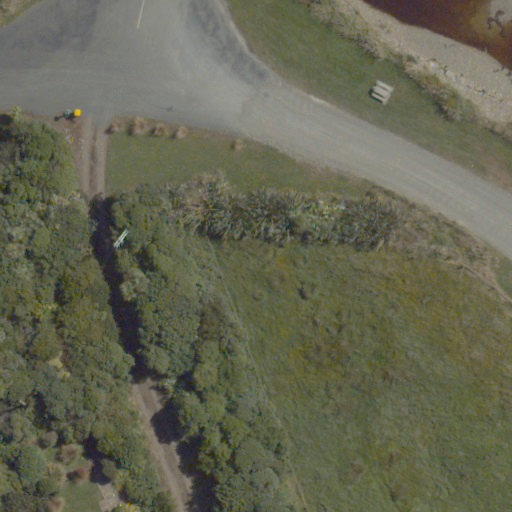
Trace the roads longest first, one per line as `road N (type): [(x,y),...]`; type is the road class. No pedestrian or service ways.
road 1 (residential): [(127,81),(345,142),(511,226)]
road 2 (residential): [(127,81),(0,84)]
